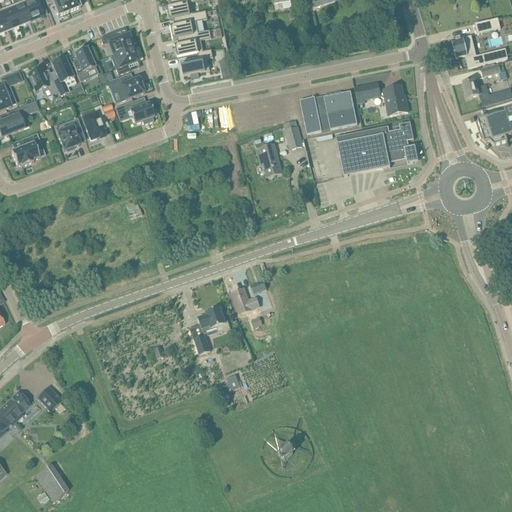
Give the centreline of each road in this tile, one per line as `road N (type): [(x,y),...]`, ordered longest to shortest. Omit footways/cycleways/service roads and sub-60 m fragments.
road 1 (tertiary): [(32,341),(112,304),(390,212)]
road 2 (residential): [(425,54),(172,104)]
road 3 (residential): [(172,104),(176,120),(168,132),(20,186),(0,173)]
road 4 (residential): [(0,60),(145,4)]
